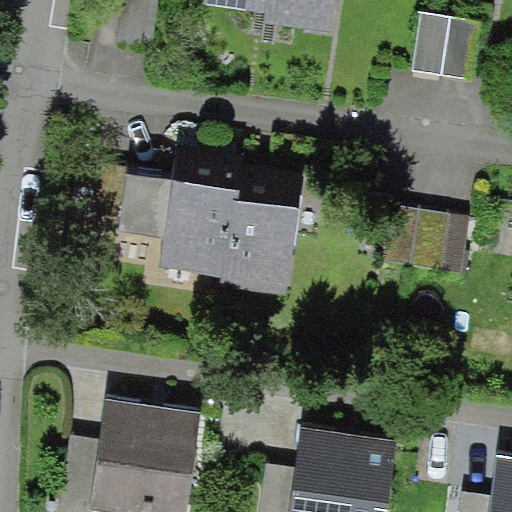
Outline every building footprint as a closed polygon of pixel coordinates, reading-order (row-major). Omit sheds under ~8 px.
[(158,0),(123,0),(118,41),(152,46),(158,0)] [(204,0),(204,2),(266,10),(267,0),(204,0)] [(267,0),(266,10),(265,22),(331,31),(335,0),(267,0)] [(486,22),(417,13),(410,70),(478,79),(486,22)] [(244,148),(178,139),(174,169),(163,239),(160,267),(222,276),(233,197),(237,198),(243,155),(244,148)] [(305,164),(243,155),(237,198),(233,197),(222,276),(220,285),(287,295),(305,164)] [(123,201),(129,162),(104,157),(97,196),(123,201)] [(163,239),(174,169),(129,162),(123,201),(118,232),(163,239)] [(450,215),(386,205),(376,269),(440,279),(450,215)] [(185,511),(200,409),(105,395),(99,438),(88,508),(93,509),(113,511),(185,511)] [(291,468),(263,464),(256,511),(381,511),(393,439),(297,425),(291,468)] [(88,508),(99,438),(68,434),(55,511),(92,511),(93,509),(88,508)] [(511,511),(511,457),(491,455),(486,495),(460,492),(457,511),(511,511)]
